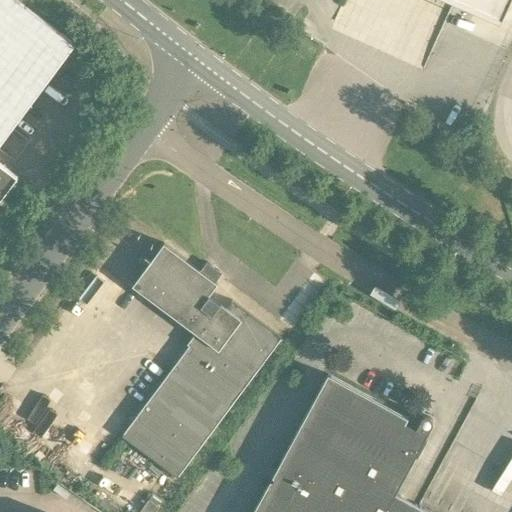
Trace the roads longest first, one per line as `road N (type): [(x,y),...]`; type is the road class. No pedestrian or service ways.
road 1 (unclassified): [(136,132),(300,241),(511,361)]
road 2 (unknown): [(495,353),(453,388),(359,342),(329,345),(220,511)]
road 3 (tertiary): [(511,270),(336,166),(190,60)]
road 4 (unclassified): [(136,132),(0,319)]
